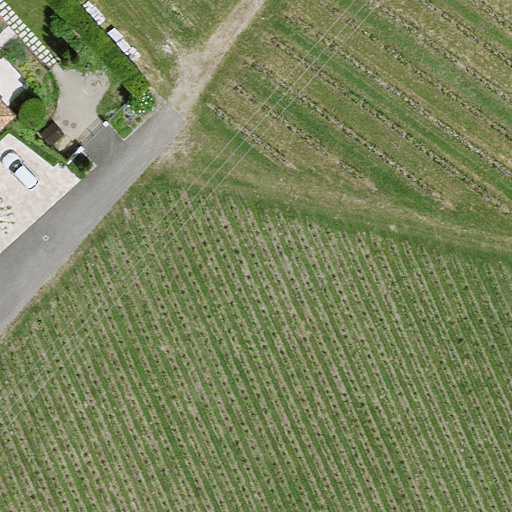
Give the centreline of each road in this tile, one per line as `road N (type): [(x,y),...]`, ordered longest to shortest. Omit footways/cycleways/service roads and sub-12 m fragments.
road 1 (track): [(511,239),(137,152),(256,0)]
road 2 (residential): [(0,317),(137,152)]
